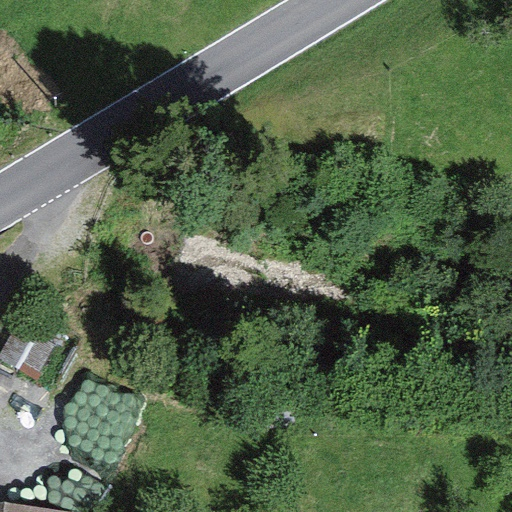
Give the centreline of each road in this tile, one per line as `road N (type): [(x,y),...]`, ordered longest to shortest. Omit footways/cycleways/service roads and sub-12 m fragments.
road 1 (tertiary): [(336,0),(0,203)]
road 2 (track): [(0,281),(46,222),(50,173)]
